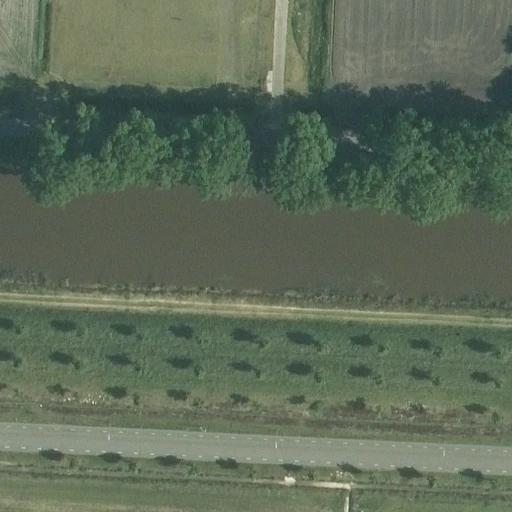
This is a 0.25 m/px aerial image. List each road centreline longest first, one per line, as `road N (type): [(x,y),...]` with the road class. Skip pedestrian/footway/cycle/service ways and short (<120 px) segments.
road 1 (unclassified): [(511,152),(0,127)]
road 2 (secondary): [(0,437),(511,462)]
road 3 (track): [(0,301),(511,326)]
